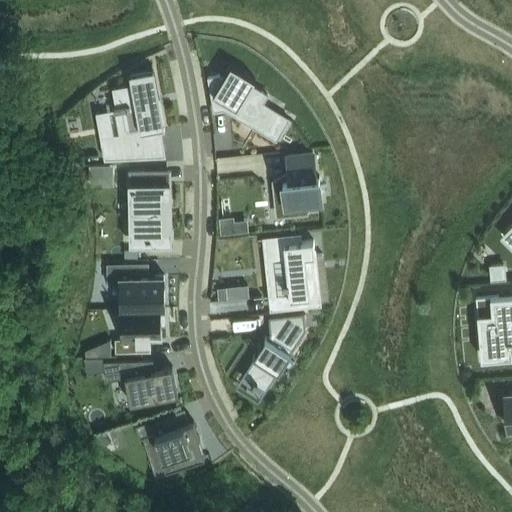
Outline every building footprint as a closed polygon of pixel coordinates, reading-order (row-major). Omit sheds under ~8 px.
[(262,102),(267,94),(251,84),(255,78),(231,63),(223,76),(220,74),(207,76),(213,110),(215,110),(215,109),(226,108),(229,102),(235,106),(233,109),(268,130),(279,112),(262,102)] [(160,98),(157,73),(135,75),(136,85),(115,87),(121,133),(100,136),(103,159),(146,158),(146,135),(145,131),(161,129),(157,99),(160,98)] [(277,214),(301,211),(300,202),(322,200),(320,175),(316,175),(314,151),(288,154),(290,178),(274,179),(277,214)] [(130,211),(133,211),(168,210),(171,210),(170,181),(158,182),(157,168),(128,168),(128,170),(130,170),(130,211)] [(169,240),(168,210),(133,211),(133,241),(169,240)] [(316,302),(311,254),(315,254),(314,247),(314,239),(301,240),(300,232),(264,236),(267,259),(282,257),(286,298),(286,305),(316,302)] [(121,281),(121,307),(165,306),(164,274),(140,274),(140,262),(108,263),(108,282),(121,281)] [(492,277),(504,276),(503,264),(491,265),(492,277)] [(238,285),(220,286),(221,299),(239,298),(238,285)] [(509,293),(477,295),(479,334),(484,333),(485,357),(507,355),(506,338),(511,338),(511,301),(509,302),(509,293)] [(165,323),(165,306),(121,307),(121,337),(115,337),(115,351),(142,350),(141,338),(162,337),(162,323),(165,323)] [(302,312),(269,316),(270,331),(273,333),(269,339),(267,337),(256,355),(257,356),(245,374),(266,386),(278,369),(279,370),(291,352),(290,351),(304,328),(302,312)] [(130,402),(178,392),(172,365),(155,368),(153,358),(103,359),(107,379),(125,375),(130,402)] [(172,411),(134,423),(139,437),(154,432),(166,466),(169,465),(171,469),(187,464),(185,460),(204,454),(193,420),(177,425),(172,411)]
